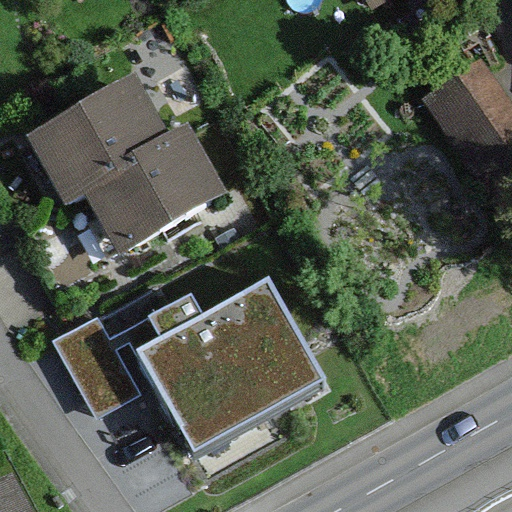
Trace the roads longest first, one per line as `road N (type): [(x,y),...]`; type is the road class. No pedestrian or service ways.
road 1 (tertiary): [(511,415),(339,511)]
road 2 (residential): [(95,511),(0,361)]
